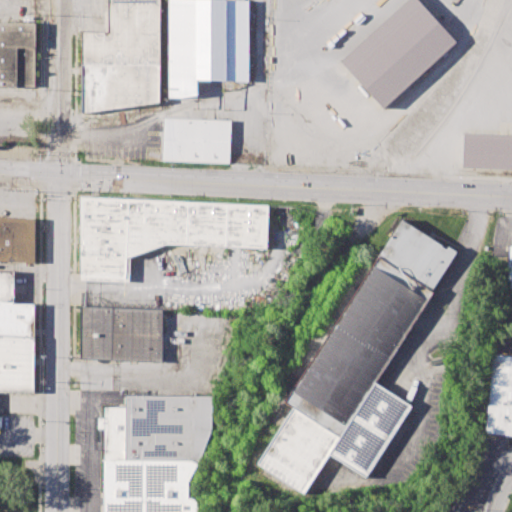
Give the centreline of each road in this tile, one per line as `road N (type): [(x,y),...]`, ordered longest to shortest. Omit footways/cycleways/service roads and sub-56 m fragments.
road 1 (secondary): [(58,176),(511,197)]
road 2 (tertiary): [(58,176),(55,511)]
road 3 (residential): [(57,0),(58,176)]
